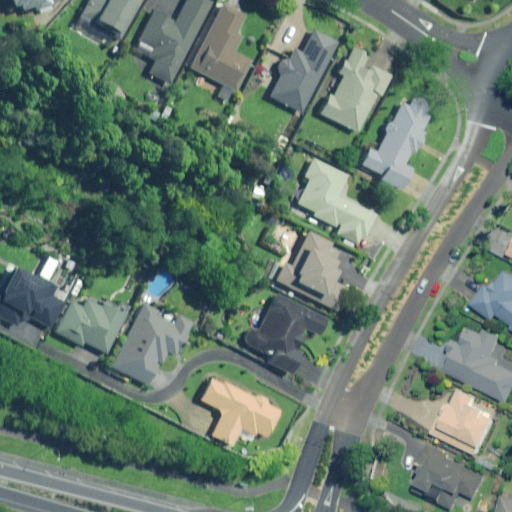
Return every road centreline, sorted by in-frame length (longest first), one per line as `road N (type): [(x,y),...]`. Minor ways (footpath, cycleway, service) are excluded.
road 1 (tertiary): [(338,398),(401,261),(491,105)]
road 2 (tertiary): [(511,154),(433,272),(363,409)]
road 3 (primary): [(0,466),(167,511)]
road 4 (tertiary): [(280,511),(304,487),(338,398)]
